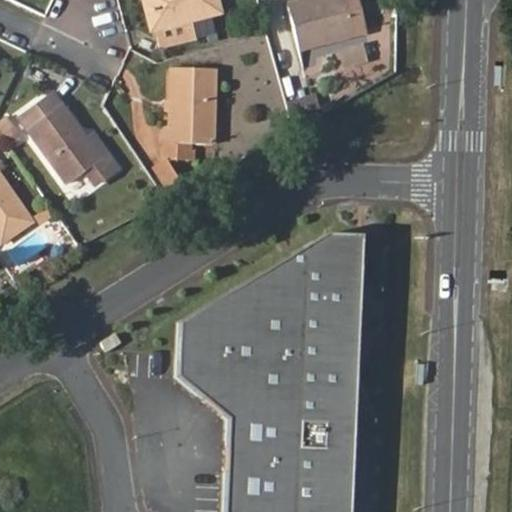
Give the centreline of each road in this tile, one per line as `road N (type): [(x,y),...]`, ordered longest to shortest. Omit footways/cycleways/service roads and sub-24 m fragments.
road 1 (unclassified): [(460,185),(379,178),(279,211),(0,376)]
road 2 (tertiary): [(449,511),(460,185)]
road 3 (tertiary): [(460,185),(467,0)]
